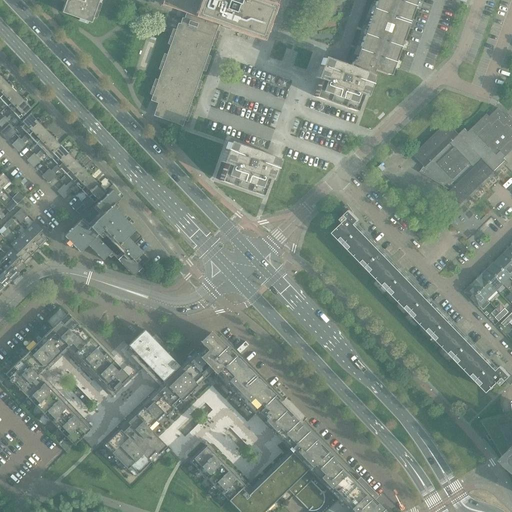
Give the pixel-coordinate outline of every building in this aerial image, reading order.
[(61,13),(90,23),(98,0),(63,0),(65,1),(61,13)] [(163,0),(162,5),(186,13),(218,25),(263,41),(265,36),(277,0),(163,0)] [(320,80),(314,97),(355,112),(362,95),(365,96),(366,96),(370,85),(373,74),(374,70),(391,76),(393,69),(396,60),(400,49),(403,41),(408,28),(411,19),(415,8),(417,0),(376,0),(374,6),(371,15),(367,28),(364,36),(360,47),(357,56),(355,62),(352,61),(352,62),(353,62),(352,64),(351,66),(345,64),(344,67),(342,67),(343,64),(343,63),(323,57),(315,78),(320,80)] [(153,116),(182,126),(218,25),(186,13),(184,19),(182,18),(179,24),(178,23),(150,101),(157,103),(153,116)] [(0,93),(0,92),(10,83),(8,81),(7,82),(5,82),(1,77),(0,78),(0,101),(1,100),(0,99),(0,97),(2,96),(0,93)] [(7,101),(16,93),(12,88),(12,86),(12,85),(10,83),(0,92),(0,93),(2,96),(0,97),(0,99),(1,100),(7,106),(10,104),(7,101)] [(15,109),(26,98),(24,96),(23,97),(20,97),(16,93),(7,101),(10,104),(7,106),(12,112),(6,119),(8,120),(11,117),(13,119),(16,116),(14,114),(17,111),(15,109)] [(19,120),(31,108),(26,104),(26,102),(28,100),(26,98),(15,109),(17,111),(14,114),(16,116),(19,120)] [(506,157),(511,150),(511,120),(511,122),(498,108),(489,117),(487,114),(468,132),(464,129),(459,134),(447,122),(413,155),(424,166),(420,172),(420,171),(419,172),(450,191),(449,192),(449,191),(448,192),(461,204),(495,172),(494,171),(505,160),(503,158),(506,156),(506,157)] [(29,130),(40,120),(38,118),(37,119),(35,119),(30,114),(22,122),(24,125),(21,128),(27,134),(29,136),(32,133),(29,130)] [(32,133),(29,136),(31,138),(37,144),(40,141),(37,138),(45,130),(41,126),(41,123),(42,122),(40,120),(29,130),(32,133)] [(0,134),(3,138),(13,129),(9,125),(0,133),(0,134)] [(7,142),(15,135),(17,133),(13,129),(3,138),(7,142)] [(44,146),(55,135),(53,133),(52,134),(49,134),(45,130),(37,138),(40,141),(37,144),(43,150),(44,152),(47,149),(44,146)] [(47,149),(44,152),(46,153),(52,160),(55,157),(52,154),(60,146),(56,142),(56,138),(57,138),(55,135),(44,146),(47,149)] [(258,154),(255,153),(256,150),(228,140),(225,151),(215,179),(219,180),(219,181),(261,195),(267,178),(271,180),(275,169),(278,158),(259,151),(258,154)] [(59,162),(70,151),(68,149),(67,150),(65,150),(60,146),(52,154),(55,157),(52,160),(58,166),(59,167),(62,165),(59,162)] [(62,165),(59,167),(61,169),(67,175),(70,172),(67,170),(76,161),(71,157),(71,154),(72,154),(70,151),(59,162),(62,165)] [(75,177),(85,167),(84,165),(82,166),(80,166),(76,161),(67,170),(70,172),(67,175),(72,181),(74,182),(77,180),(75,177)] [(76,184),(82,190),(85,188),(82,185),(90,176),(86,172),(86,170),(87,169),(85,167),(75,177),(77,180),(74,182),(76,184)] [(10,182),(1,173),(0,174),(0,187),(2,189),(10,182)] [(89,193),(100,182),(98,180),(97,181),(95,181),(90,176),(82,185),(85,188),(82,190),(88,196),(89,198),(92,195),(89,193)] [(91,200),(94,203),(106,192),(102,188),(102,185),(102,184),(100,182),(89,193),(92,195),(89,198),(91,200)] [(134,245),(139,240),(141,237),(111,206),(119,198),(111,190),(95,206),(103,214),(88,228),(80,220),(64,236),(80,252),(87,245),(103,261),(108,256),(110,253),(133,277),(138,272),(149,261),(134,245)] [(498,372),(355,224),(353,222),(357,218),(346,207),(342,212),(345,215),(340,219),(343,222),(334,232),(340,239),(339,240),(348,250),(350,248),(362,261),(361,263),(370,273),(372,271),(378,278),(384,284),(383,286),(392,295),(394,294),(406,307),(405,308),(414,318),(416,316),(428,329),(427,331),(436,341),(438,339),(450,352),(449,354),(458,363),(460,362),(472,375),(471,376),(480,386),(482,384),(488,391),(498,382),(501,385),(506,381),(509,384),(511,380),(511,377),(502,368),(498,372)] [(17,219),(22,214),(19,211),(14,217),(17,219)] [(9,227),(14,222),(11,219),(6,224),(9,227)] [(26,230),(34,238),(31,240),(39,249),(40,248),(47,241),(40,233),(42,230),(34,222),(26,230)] [(26,230),(18,237),(26,245),(23,248),(31,256),(32,255),(39,249),(31,240),(34,238),(26,230)] [(18,237),(10,245),(13,248),(18,253),(15,255),(24,264),(31,256),(23,248),(26,245),(18,237)] [(13,248),(5,255),(13,262),(10,265),(18,273),(19,273),(26,266),(24,264),(15,255),(18,253),(13,248)] [(511,260),(505,253),(497,261),(511,276),(511,277),(511,260)] [(0,260),(0,265),(5,270),(2,273),(11,281),(11,280),(18,273),(10,265),(13,262),(5,255),(0,260)] [(511,276),(497,261),(489,269),(503,284),(511,276)] [(0,265),(0,285),(3,288),(4,288),(11,281),(2,273),(5,270),(0,265)] [(503,284),(489,269),(483,275),(496,290),(503,284)] [(496,290),(483,275),(482,274),(471,285),(472,285),(487,300),(496,290)] [(487,300),(472,285),(465,292),(482,309),(489,302),(487,300)] [(504,317),(508,312),(505,309),(500,313),(504,317)] [(499,322),(504,317),(500,313),(495,318),(499,322)] [(37,375),(67,346),(112,392),(128,376),(68,314),(5,374),(65,437),(58,444),(66,452),(89,429),(37,375)] [(505,327),(510,323),(506,319),(501,324),(505,327)] [(179,366),(174,361),(144,330),(128,346),(162,381),(179,366)] [(238,511),(262,511),(285,490),(287,489),(294,497),(296,495),(309,509),(307,510),(309,511),(310,511),(312,511),(313,511),(315,511),(316,510),(317,510),(319,511),(385,511),(383,509),(373,499),(213,334),(202,345),(204,347),(103,445),(134,476),(165,446),(150,430),(212,371),(255,414),(258,412),(261,415),(260,415),(265,420),(262,422),(292,453),(289,456),(288,455),(254,488),(255,489),(251,493),(206,445),(190,461),(238,511)] [(511,415),(510,415),(500,417),(490,419),(481,422),(502,458),(503,459),(504,460),(505,461),(506,464),(508,465),(509,467),(510,468),(511,469),(511,415)]
